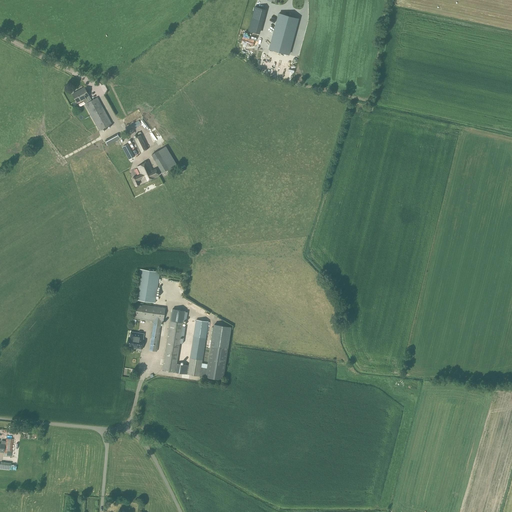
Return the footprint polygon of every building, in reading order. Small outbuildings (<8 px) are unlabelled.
[(255,7),(252,17),(262,19),(265,9),(255,7)] [(279,13),(269,50),(289,55),(299,19),(279,13)] [(86,104),(85,104),(100,131),(112,124),(97,98),(90,101),(88,97),(89,96),(85,88),(72,94),(77,103),(83,99),(86,104)] [(149,148),(147,146),(141,133),(132,138),(140,153),(149,148)] [(120,139),(117,134),(105,141),(108,145),(120,139)] [(129,160),(135,157),(128,144),(122,147),(129,160)] [(151,155),(163,173),(170,169),(158,150),(151,155)] [(140,185),(138,181),(143,179),(145,182),(156,177),(158,176),(154,169),(153,170),(149,161),(137,167),(142,176),(137,178),(136,177),(133,179),(136,187),(140,185)] [(140,269),(135,300),(155,303),(160,272),(140,269)] [(148,351),(157,352),(162,321),(164,321),(166,308),(143,305),(143,306),(134,304),(132,317),(153,320),(148,351)] [(184,318),(185,311),(173,309),(171,316),(163,370),(200,376),(208,322),(196,320),(189,365),(177,363),(184,318)] [(231,326),(214,324),(206,377),(223,380),(228,348),(231,326)] [(144,340),(136,338),(137,333),(131,332),(130,337),(129,337),(128,347),(143,349),(144,340)] [(5,453),(4,456),(11,457),(12,448),(13,439),(6,438),(5,444),(5,453)]
